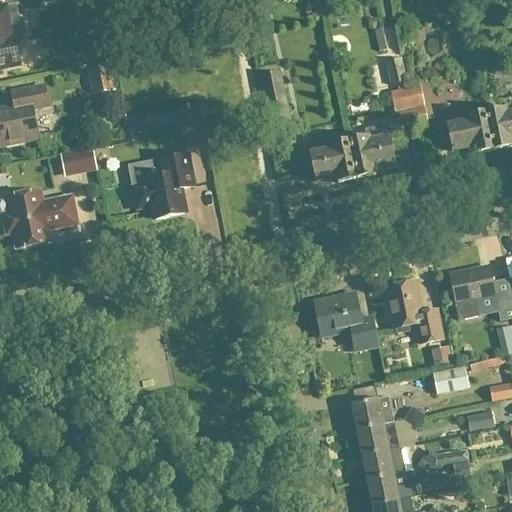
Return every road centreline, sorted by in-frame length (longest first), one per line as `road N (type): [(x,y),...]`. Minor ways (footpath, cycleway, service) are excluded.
road 1 (residential): [(0,313),(279,259)]
road 2 (residential): [(279,259),(230,0)]
road 3 (residential): [(322,511),(279,259)]
road 4 (residential): [(279,259),(511,210)]
